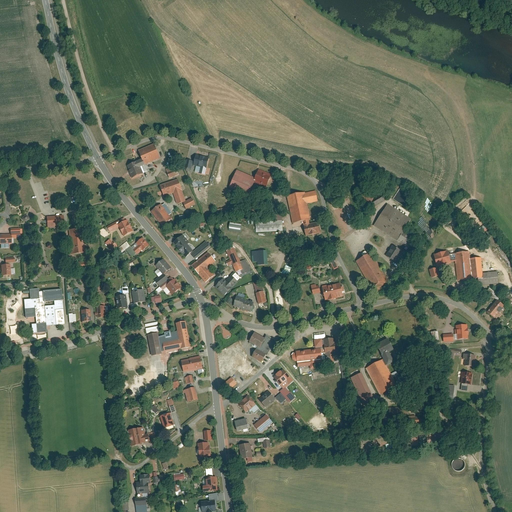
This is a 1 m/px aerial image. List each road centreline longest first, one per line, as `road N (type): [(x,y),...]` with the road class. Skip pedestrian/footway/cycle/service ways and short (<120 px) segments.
road 1 (residential): [(364,306),(335,249),(323,195),(306,174),(166,137),(98,159)]
road 2 (residential): [(202,298),(0,359)]
road 3 (secondary): [(98,159),(202,298)]
road 4 (secondary): [(45,0),(69,96),(98,159)]
road 5 (track): [(63,0),(113,152)]
road 6 (residential): [(494,511),(480,441),(488,368)]
road 7 (residential): [(486,331),(470,312),(439,297),(364,306)]
